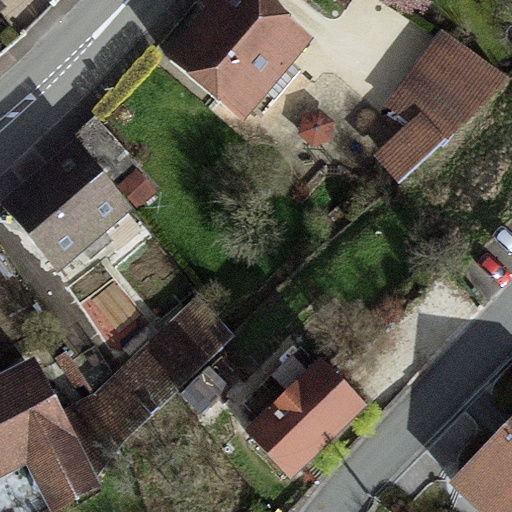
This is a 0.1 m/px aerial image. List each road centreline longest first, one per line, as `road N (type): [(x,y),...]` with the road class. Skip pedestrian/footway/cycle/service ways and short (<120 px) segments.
road 1 (residential): [(331,511),(368,458),(511,305)]
road 2 (tertiary): [(0,121),(122,0)]
